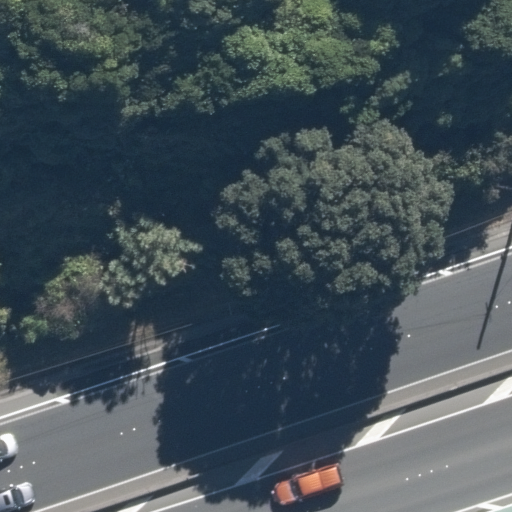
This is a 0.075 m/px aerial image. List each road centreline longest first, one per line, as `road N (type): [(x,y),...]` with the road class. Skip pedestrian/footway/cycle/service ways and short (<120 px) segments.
road 1 (trunk): [(0,472),(511,308)]
road 2 (trunk): [(511,443),(303,511)]
